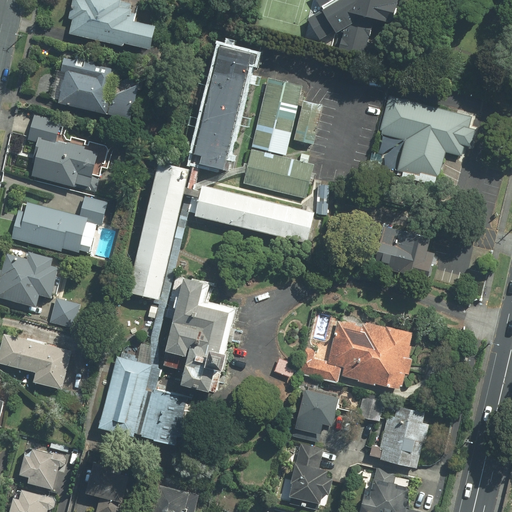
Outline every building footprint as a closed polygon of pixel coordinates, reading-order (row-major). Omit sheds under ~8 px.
[(74,20),(70,35),(124,46),(124,44),(151,50),(156,26),(135,22),(137,14),(130,12),(132,3),(118,0),(83,0),(82,0),(75,0),(71,19),(74,20)] [(393,25),(398,0),(316,0),(321,10),(309,20),(322,43),(334,35),(343,37),(340,48),(373,57),(381,23),(393,25)] [(251,55),(219,48),(191,163),(222,171),(251,55)] [(64,57),(53,103),(131,121),(141,75),(64,57)] [(305,87),(270,78),(253,147),(288,156),(305,87)] [(473,119),(391,99),(382,134),(404,140),(396,170),(436,180),(444,149),(465,155),(473,119)] [(327,107),(305,101),(295,138),(317,143),(327,107)] [(41,140),(32,178),(95,192),(105,147),(61,137),(65,121),(38,115),(33,138),(41,140)] [(288,156),(253,147),(244,185),(308,201),(317,163),(288,156)] [(190,173),(158,165),(126,295),(157,302),(190,173)] [(330,185),(318,185),(317,215),(330,215),(330,185)] [(312,215),(205,188),(197,217),(305,244),(312,215)] [(63,249),(81,253),(90,219),(27,202),(24,211),(21,210),(13,238),(62,251),(63,249)] [(415,271),(427,276),(436,255),(426,251),(431,239),(408,230),(404,239),(384,231),(371,261),(412,278),(415,271)] [(26,259),(6,255),(0,285),(0,297),(37,306),(39,296),(54,299),(60,268),(52,266),(54,258),(27,253),(26,259)] [(207,285),(186,280),(169,350),(193,356),(185,387),(216,395),(236,315),(202,306),(207,285)] [(74,328),(80,303),(57,298),(51,323),(74,328)] [(409,359),(412,338),(407,332),(319,314),(314,341),(305,339),(298,376),(338,384),(339,379),(402,391),(405,374),(409,375),(412,359),(409,359)] [(4,334),(0,353),(0,365),(35,372),(33,383),(62,389),(70,348),(4,334)] [(153,367),(115,358),(98,427),(181,446),(192,398),(148,388),(153,367)] [(279,358),(274,372),(292,378),(297,365),(279,358)] [(333,427),(341,394),(308,387),(307,391),(304,390),(295,429),(322,435),(324,425),(333,427)] [(364,395),(359,417),(380,422),(385,400),(364,395)] [(373,444),(369,457),(417,471),(433,416),(392,404),(380,446),(373,444)] [(326,477),(328,471),(320,469),(325,450),(301,444),(288,497),(320,505),(322,495),(328,496),(333,479),(326,477)] [(27,485),(52,491),(58,463),(59,463),(60,463),(61,463),(61,462),(62,462),(62,461),(63,461),(63,460),(63,459),(63,458),(62,458),(62,457),(61,457),(61,456),(60,456),(31,449),(30,455),(25,453),(20,476),(28,478),(27,485)] [(122,511),(131,481),(113,477),(114,472),(95,468),(88,495),(102,499),(98,511),(122,511)] [(419,511),(404,509),(409,485),(390,481),(391,474),(376,470),(370,497),(365,496),(361,511),(419,511)] [(193,511),(198,495),(159,486),(153,511),(193,511)] [(46,511),(47,510),(48,510),(49,510),(50,509),(51,509),(52,509),(52,508),(53,508),(53,507),(54,506),(54,505),(55,504),(55,503),(55,502),(54,502),(54,501),(54,500),(53,499),(53,498),(52,498),(51,497),(50,497),(22,490),(20,499),(14,497),(10,511),(46,511)]
